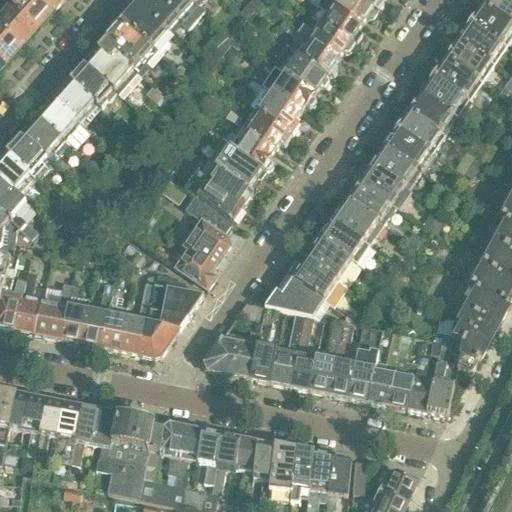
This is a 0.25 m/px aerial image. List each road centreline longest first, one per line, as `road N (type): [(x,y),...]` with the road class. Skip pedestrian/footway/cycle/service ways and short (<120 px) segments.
road 1 (residential): [(165,396),(438,0)]
road 2 (residential): [(459,461),(165,396)]
road 3 (residential): [(0,129),(114,0)]
road 4 (residential): [(165,396),(0,362)]
